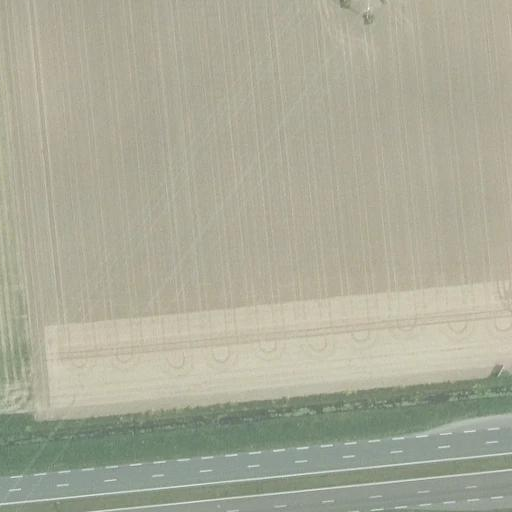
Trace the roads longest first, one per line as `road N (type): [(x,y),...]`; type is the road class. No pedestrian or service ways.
road 1 (primary): [(511,440),(0,491)]
road 2 (primary): [(227,511),(511,484)]
